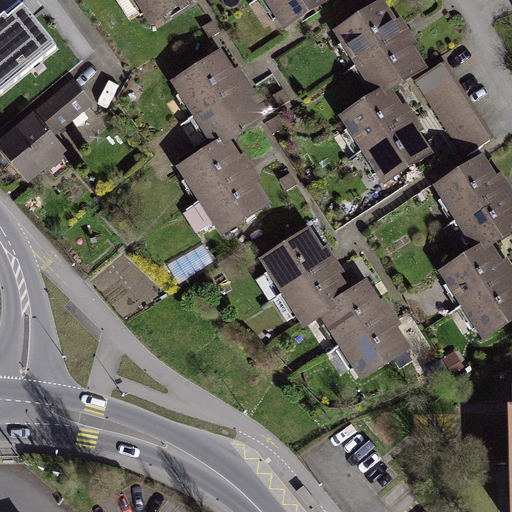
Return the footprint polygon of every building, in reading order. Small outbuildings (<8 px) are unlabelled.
[(133,0),(149,24),(186,0),(133,0)] [(269,0),(286,25),(324,0),(269,0)] [(341,37),(361,67),(408,37),(388,6),(341,37)] [(361,67),(381,98),(390,92),(428,68),(408,37),(361,67)] [(175,88),(195,119),(241,88),(221,58),(175,88)] [(0,95),(13,85),(0,68),(0,95)] [(416,86),(462,157),(488,139),(443,68),(416,86)] [(71,86),(39,112),(57,134),(89,108),(71,86)] [(195,119),(215,149),(224,144),(262,119),(241,88),(195,119)] [(344,122),(364,153),(411,123),(390,92),(381,98),(344,122)] [(0,147),(0,151),(30,187),(63,159),(31,121),(0,147)] [(364,153),(384,184),(431,154),(411,123),(364,153)] [(178,174),(198,205),(244,174),(224,144),(215,149),(178,174)] [(444,190),(464,220),(510,190),(490,159),(444,190)] [(198,205),(218,235),(264,205),(244,174),(198,205)] [(464,220),(484,251),(493,245),(511,232),(511,192),(510,190),(464,220)] [(260,269),(280,299),(326,269),(306,239),(260,269)] [(447,275),(467,306),(511,277),(511,274),(493,245),(484,251),(447,275)] [(280,299),(300,330),(319,318),(347,300),(326,269),(280,299)] [(511,277),(467,306),(487,337),(511,320),(511,277)] [(319,318),(339,349),(386,318),(366,288),(347,300),(319,318)] [(339,349),(359,379),(406,349),(386,318),(339,349)] [(319,505),(303,486),(296,491),(312,510),(319,505)]
